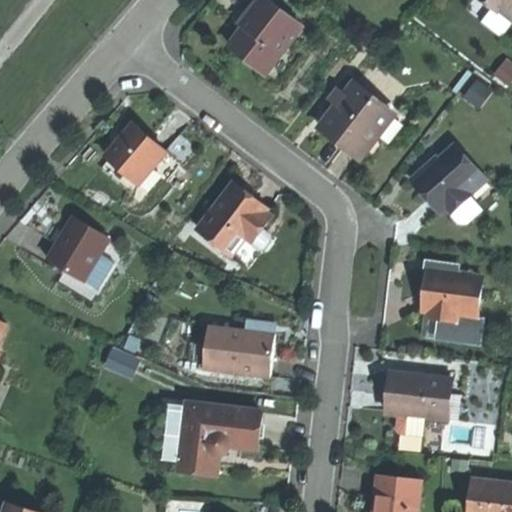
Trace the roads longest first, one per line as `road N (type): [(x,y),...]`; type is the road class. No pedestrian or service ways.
road 1 (residential): [(124,42),(319,195),(341,228),(317,511)]
road 2 (residential): [(124,42),(0,186)]
